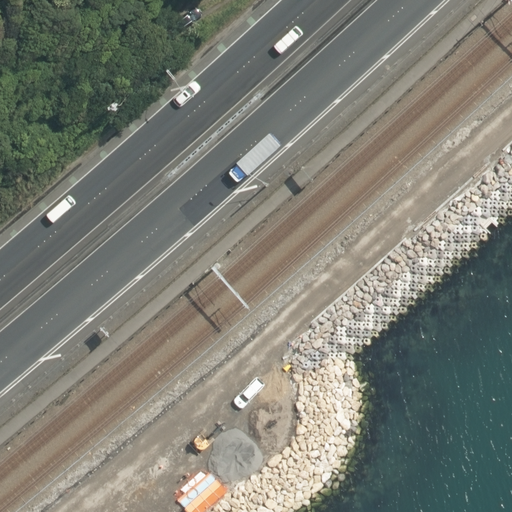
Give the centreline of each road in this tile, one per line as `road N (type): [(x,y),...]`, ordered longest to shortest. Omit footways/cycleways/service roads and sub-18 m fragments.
road 1 (trunk): [(441,0),(0,379)]
road 2 (trunk): [(0,307),(362,0)]
